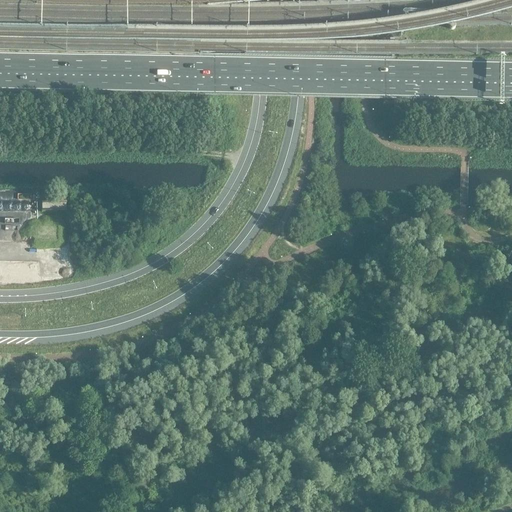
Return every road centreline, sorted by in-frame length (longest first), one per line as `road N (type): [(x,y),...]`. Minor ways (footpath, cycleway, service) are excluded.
road 1 (secondary): [(0,334),(77,331),(140,314),(227,254),(264,203),(284,150),(294,101),(295,0)]
road 2 (motorway): [(0,66),(511,76)]
road 3 (secondary): [(262,0),(258,133),(246,168),(203,231),(138,276),(88,291),(0,299)]
